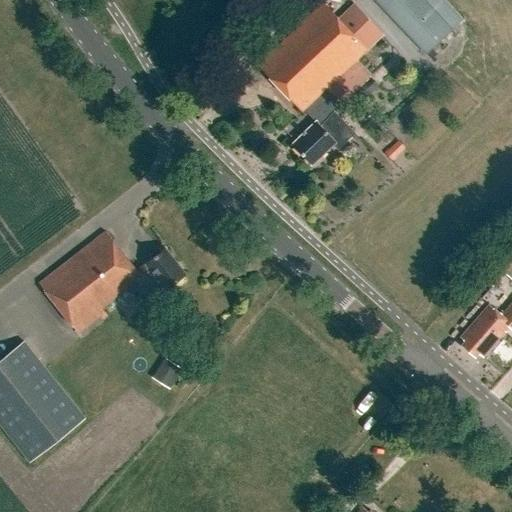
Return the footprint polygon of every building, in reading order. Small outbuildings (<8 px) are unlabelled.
[(374,0),(425,55),(462,21),(442,0),(374,0)] [(304,111),(316,123),(292,145),(311,166),(333,145),(338,150),(355,134),(335,113),(342,106),(341,105),(370,77),(355,61),(383,35),(355,5),(339,20),(323,3),(257,66),(302,112),(304,111)] [(105,233),(39,284),(81,337),(107,316),(101,310),(131,286),(142,299),(160,284),(166,291),(186,275),(165,249),(145,264),(136,272),(105,233)] [(465,342),(461,347),(475,358),(478,354),(483,358),(509,328),(511,330),(511,301),(500,315),(489,305),(460,338),(465,342)] [(24,342),(0,361),(0,424),(30,463),(85,419),(24,342)] [(172,355),(158,374),(175,387),(190,368),(172,355)]
